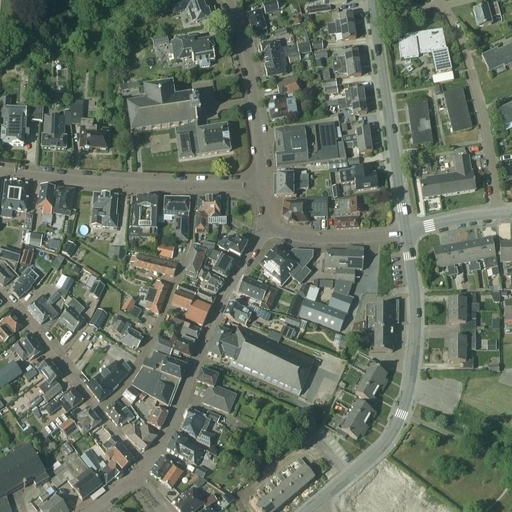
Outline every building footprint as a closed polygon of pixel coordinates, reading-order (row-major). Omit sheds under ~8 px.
[(189,15),(192,25),(208,19),(210,16),(208,11),(205,9),(201,0),(190,0),(188,1),(188,0),(183,0),(170,5),(173,15),(185,11),(187,16),(189,15)] [(307,15),(325,12),(331,12),(330,6),(346,3),(345,0),(322,0),(324,6),(306,9),(307,15)] [(262,5),(265,16),(279,11),(275,1),(262,5)] [(499,16),(496,4),(485,7),(485,8),(472,12),(477,29),(491,25),(489,19),(499,16)] [(265,30),(259,11),(246,15),(253,34),(265,30)] [(327,31),(336,30),(353,27),(351,15),(338,17),(339,22),(334,23),(335,25),(326,27),(327,31)] [(353,27),(336,30),(327,31),(328,36),(336,35),(337,36),(340,36),(341,41),(355,39),(353,27)] [(434,73),(450,71),(446,50),(445,50),(441,31),(405,36),(405,40),(397,41),(400,60),(418,58),(417,51),(429,49),(434,73)] [(152,39),(154,48),(169,44),(167,36),(152,39)] [(196,39),(189,40),(189,38),(174,41),(175,42),(172,43),(175,61),(178,61),(178,62),(191,59),(192,66),(199,64),(200,69),(209,67),(208,62),(214,61),(212,50),(214,50),(212,41),(197,44),(196,39)] [(311,44),(312,51),(323,49),(321,42),(311,44)] [(275,44),(274,43),(259,46),(257,48),(258,54),(260,56),(262,55),(263,62),(283,58),(298,55),(296,48),(289,50),(288,48),(280,49),(278,44),(275,44)] [(296,45),(298,56),(311,54),(309,43),(296,45)] [(511,43),(497,50),(504,64),(502,65),(503,68),(511,63),(511,43)] [(504,64),(497,50),(496,48),(480,55),(487,69),(486,70),(487,72),(502,65),(504,64)] [(326,52),(314,54),(315,60),(327,59),(326,52)] [(332,68),(341,67),(358,64),(357,52),(343,54),(344,58),(336,59),(337,62),(332,63),(332,68)] [(299,62),(297,56),(287,58),(289,64),(299,62)] [(283,58),(263,62),(265,69),(263,70),(262,72),(263,77),(265,79),(281,77),(280,75),(285,75),(283,68),(285,68),(283,58)] [(360,76),(358,64),(341,67),(332,68),(333,73),(338,73),(338,76),(346,75),(347,78),(360,76)] [(278,97),(266,99),(270,122),(288,119),(297,117),(295,99),(285,101),(285,98),(302,94),(297,76),(274,82),(278,97)] [(453,81),(452,77),(433,81),(434,85),(453,81)] [(322,90),(323,90),(336,88),(335,80),(321,82),(322,90)] [(132,105),(127,106),(131,134),(184,126),(184,129),(175,130),(176,136),(179,160),(194,158),(194,157),(200,156),(200,157),(230,152),(226,126),(197,130),(196,125),(197,124),(196,115),(200,115),(198,105),(194,105),(193,96),(174,99),(173,92),(178,92),(178,85),(172,86),(172,85),(144,89),(144,90),(138,91),(139,97),(133,98),(134,105),(132,105)] [(442,87),(435,88),(436,95),(443,94),(442,87)] [(336,88),(323,90),(324,96),(338,94),(336,88)] [(338,106),(350,104),(364,102),(362,89),(344,92),(345,100),(337,101),(338,106)] [(446,108),(464,103),(461,90),(443,94),(446,108)] [(18,106),(18,110),(10,109),(10,101),(0,100),(0,113),(0,119),(4,120),(4,129),(2,129),(1,146),(11,146),(11,147),(23,147),(24,138),(28,138),(28,132),(25,131),(26,120),(29,118),(29,113),(26,111),(26,106),(18,106)] [(90,150),(107,151),(108,139),(106,138),(107,132),(92,131),(92,122),(82,121),(81,121),(83,103),(70,102),(71,127),(81,127),(80,140),(83,140),(82,149),(84,152),(89,152),(90,150)] [(364,102),(350,104),(338,106),(339,112),(351,110),(352,116),(366,114),(364,102)] [(449,121),(467,116),(464,103),(446,108),(449,121)] [(511,107),(511,105),(510,103),(494,111),(502,125),(501,126),(502,128),(511,123),(511,107)] [(409,120),(427,117),(426,104),(407,106),(409,120)] [(31,122),(43,123),(43,107),(32,107),(31,122)] [(45,117),(44,137),(42,136),(41,149),(66,151),(66,138),(64,138),(64,126),(70,127),(70,114),(62,113),(61,118),(45,117)] [(467,116),(449,121),(452,134),(471,130),(467,116)] [(411,133),(429,131),(427,117),(409,120),(411,133)] [(345,160),(343,144),(336,145),(333,125),(274,132),(276,154),(274,154),(276,169),(345,160)] [(352,143),(356,143),(369,140),(368,128),(354,130),(355,136),(342,138),(343,145),(352,143)] [(429,131),(411,133),(412,147),(431,144),(429,131)] [(369,140),(356,143),(358,155),(371,153),(369,140)] [(421,200),(475,191),(472,171),(470,171),(468,156),(453,159),(455,174),(424,179),(425,182),(418,183),(421,200)] [(346,168),(345,161),(330,163),(331,169),(346,168)] [(377,189),(375,174),(370,175),(369,168),(338,172),(340,185),(354,183),(356,192),(377,189)] [(276,196),(276,197),(296,197),(296,191),(307,189),(308,175),(292,177),(292,175),(276,175),(276,176),(273,176),(273,197),(276,196)] [(5,183),(1,218),(11,219),(12,212),(26,213),(27,200),(25,199),(27,186),(5,183)] [(52,204),(54,189),(40,188),(39,200),(38,200),(37,209),(43,209),(42,215),(51,216),(52,204)] [(71,212),(73,191),(54,189),(52,204),(57,204),(56,210),(53,210),(52,222),(58,222),(59,210),(71,212)] [(92,227),(117,229),(118,216),(116,216),(118,197),(94,195),(92,209),(93,210),(92,227)] [(158,208),(158,199),(137,198),(136,209),(131,209),(130,229),(129,229),(129,238),(157,239),(157,223),(157,218),(157,217),(158,209),(158,208)] [(174,217),(175,199),(165,199),(164,208),(164,217),(174,217)] [(175,199),(174,217),(173,241),(188,242),(189,200),(175,199)] [(195,236),(208,236),(208,217),(210,217),(210,219),(219,219),(219,200),(197,200),(197,213),(195,213),(195,236)] [(310,208),(310,218),(327,218),(327,201),(295,200),(295,202),(283,202),(283,220),(284,222),(285,223),(307,223),(307,208),(310,208)] [(333,211),(334,214),(334,230),(359,229),(359,219),(358,219),(359,214),(363,214),(362,200),(338,201),(339,210),(333,211)] [(42,236),(30,234),(28,246),(41,248),(42,236)] [(236,238),(235,240),(229,236),(227,240),(223,238),(223,239),(220,237),(216,245),(228,252),(229,251),(240,256),(247,243),(236,238)] [(499,276),(495,258),(491,238),(479,241),(483,261),(485,271),(490,269),(492,277),(499,276)] [(477,265),(476,262),(483,261),(479,241),(468,243),(471,263),(473,272),(480,271),(479,264),(477,265)] [(70,258),(76,247),(68,243),(62,254),(70,258)] [(473,272),(471,263),(468,243),(456,245),(460,265),(469,263),(469,266),(468,267),(469,273),(473,272)] [(499,265),(510,264),(510,244),(499,244),(499,265)] [(156,257),(172,260),(174,248),(159,245),(156,257)] [(454,269),(454,266),(460,265),(456,245),(444,248),(448,268),(450,277),(458,276),(456,269),(454,269)] [(125,261),(126,248),(111,247),(110,259),(125,261)] [(206,251),(196,248),(195,250),(193,249),(186,271),(187,271),(186,274),(187,274),(186,276),(196,280),(206,251)] [(280,287),(289,277),(300,286),(311,274),(305,269),(313,259),(313,252),(292,251),(291,250),(287,255),(278,248),(275,248),(264,260),(263,259),(258,264),(259,265),(259,266),(265,271),(263,273),(280,287)] [(450,277),(448,268),(444,248),(432,250),(436,270),(446,268),(447,274),(445,274),(445,278),(450,277)] [(334,293),(328,309),(345,315),(347,316),(353,300),(348,298),(353,284),(354,285),(354,270),(362,271),(363,251),(362,250),(347,249),(346,250),(346,253),(325,252),(324,269),(335,269),(334,293)] [(11,251),(9,261),(17,263),(19,254),(11,251)] [(19,265),(30,268),(34,254),(23,251),(19,265)] [(212,251),(208,260),(217,264),(212,272),(226,280),(229,273),(229,272),(230,270),(231,270),(235,263),(228,260),(226,260),(226,259),(227,257),(212,251)] [(158,274),(162,261),(136,255),(136,258),(135,261),(131,260),(130,263),(134,264),(133,267),(158,274)] [(162,261),(158,274),(173,278),(177,265),(162,261)] [(0,267),(0,284),(3,287),(13,278),(2,265),(0,267)] [(201,289),(215,295),(218,290),(221,289),(223,284),(221,282),(213,277),(213,276),(207,273),(208,272),(203,269),(199,279),(203,282),(202,285),(202,286),(201,289)] [(38,280),(31,274),(28,277),(25,274),(15,286),(16,287),(13,290),(14,292),(13,294),(19,300),(25,294),(31,288),(31,287),(38,280)] [(91,277),(85,288),(91,290),(88,295),(98,300),(105,287),(95,282),(96,280),(91,277)] [(67,294),(74,282),(67,278),(61,291),(67,294)] [(256,281),(256,283),(243,278),(237,293),(249,298),(250,301),(254,302),(257,302),(260,303),(259,307),(268,311),(276,293),(266,289),(267,287),(260,285),(261,283),(256,281)] [(320,291),(333,291),(334,282),(321,281),(320,291)] [(149,301),(146,310),(159,315),(169,287),(157,282),(154,291),(150,290),(147,300),(149,301)] [(176,294),(193,301),(211,308),(215,298),(197,290),(197,292),(179,286),(176,294)] [(298,296),(304,299),(308,289),(302,286),(298,296)] [(319,291),(309,287),(298,316),(339,332),(345,315),(328,309),(315,303),(319,291)] [(49,319),(51,321),(58,315),(51,307),(52,306),(54,307),(62,300),(61,298),(56,293),(47,301),(43,297),(27,310),(41,326),(49,319)] [(211,308),(193,301),(176,294),(171,305),(189,312),(185,320),(203,326),(211,308)] [(465,350),(475,350),(476,311),(479,312),(480,303),(477,303),(477,294),(464,294),(464,299),(447,299),(446,323),(460,324),(460,336),(447,336),(446,362),(464,363),(464,368),(473,369),(474,359),(465,359),(465,350)] [(69,310),(59,321),(73,334),(83,323),(85,321),(79,316),(78,318),(72,313),(79,305),(73,300),(72,301),(66,307),(69,310)] [(128,300),(121,312),(128,316),(135,304),(132,302),(128,300)] [(222,316),(244,327),(251,312),(229,301),(222,316)] [(390,308),(390,307),(367,307),(365,309),(365,325),(354,325),(351,333),(365,333),(365,337),(374,337),(373,349),(370,349),(370,354),(371,354),(371,357),(382,356),(382,354),(392,354),(391,349),(395,349),(395,337),(392,337),(392,324),(395,324),(396,307),(390,308)] [(88,326),(98,332),(107,316),(97,310),(88,326)] [(271,316),(259,310),(255,318),(267,323),(271,316)] [(11,314),(0,323),(0,346),(0,347),(23,327),(11,314)] [(301,321),(287,316),(284,324),(298,328),(301,321)] [(180,335),(196,341),(200,331),(185,324),(186,322),(174,318),(172,324),(183,329),(180,335)] [(125,324),(124,326),(117,322),(112,331),(124,337),(120,343),(132,350),(133,348),(137,350),(143,339),(139,337),(140,335),(129,329),(131,327),(125,324)] [(242,338),(232,360),(230,365),(298,396),(314,361),(237,327),(234,335),(237,336),(242,338)] [(285,338),(289,329),(282,327),(279,336),(285,338)] [(242,338),(237,336),(236,339),(229,336),(230,334),(218,328),(207,353),(220,359),(221,356),(232,360),(242,338)] [(289,329),(285,338),(291,341),(295,331),(289,329)] [(28,358),(30,361),(43,352),(31,335),(10,350),(13,355),(16,353),(23,362),(28,358)] [(181,356),(189,359),(195,344),(174,335),(170,345),(157,339),(152,350),(170,358),(172,354),(181,358),(181,356)] [(338,349),(345,351),(348,339),(342,337),(338,349)] [(488,350),(497,350),(497,341),(488,341),(488,350)] [(167,407),(172,396),(178,380),(180,381),(186,367),(154,355),(151,363),(146,361),(143,368),(131,386),(167,407)] [(354,395),(357,396),(373,406),(375,400),(372,399),(377,390),(380,391),(386,382),(383,380),(386,375),(382,373),(384,369),(369,360),(364,368),(368,370),(361,381),(358,379),(353,387),(357,389),(354,395)] [(56,368),(50,361),(42,367),(39,364),(24,377),(28,382),(37,375),(35,373),(38,371),(43,378),(56,368)] [(100,403),(107,396),(118,388),(117,387),(128,375),(131,371),(124,363),(120,367),(116,362),(86,386),(100,403)] [(13,363),(0,372),(0,390),(22,375),(13,363)] [(47,404),(56,396),(62,391),(55,382),(62,376),(56,368),(43,378),(46,382),(38,389),(44,396),(42,398),(47,404)] [(207,388),(201,404),(228,415),(235,396),(213,388),(218,378),(201,371),(196,383),(207,388)] [(511,386),(491,380),(486,395),(511,403),(511,386)] [(122,397),(131,405),(140,396),(130,387),(122,397)] [(66,415),(83,402),(72,389),(54,403),(54,402),(44,409),(50,416),(61,407),(66,415)] [(39,396),(29,405),(33,409),(42,401),(39,396)] [(484,398),(480,413),(503,420),(500,431),(511,434),(511,412),(506,411),(505,416),(499,415),(503,404),(484,398)] [(259,410),(262,401),(256,399),(252,407),(259,410)] [(125,409),(124,410),(116,401),(107,409),(108,411),(105,413),(117,427),(120,425),(121,427),(127,422),(128,424),(134,419),(125,409)] [(368,417),(372,419),(375,413),(356,403),(353,409),(349,407),(345,414),(348,416),(342,428),(338,426),(334,433),(344,439),(346,435),(355,441),(358,436),(362,438),(367,428),(363,426),(368,417)] [(146,424),(160,430),(168,414),(154,408),(146,424)] [(196,442),(209,448),(213,437),(204,433),(209,421),(204,419),(204,418),(188,410),(184,412),(182,417),(183,420),(185,421),(181,431),(188,434),(188,437),(194,439),(195,437),(197,439),(196,442)] [(90,411),(73,424),(70,421),(69,422),(68,422),(59,429),(67,438),(69,436),(71,438),(79,431),(83,437),(100,423),(90,411)] [(220,418),(208,413),(205,419),(217,424),(220,418)] [(59,429),(68,422),(64,416),(46,429),(51,435),(59,429)] [(140,452),(144,452),(149,447),(147,446),(156,437),(143,425),(138,430),(134,426),(124,436),(140,452)] [(28,429),(24,432),(28,438),(32,435),(28,429)] [(41,437),(35,434),(34,437),(31,442),(38,445),(41,437)] [(177,456),(178,456),(197,467),(204,453),(185,442),(185,440),(174,434),(165,450),(177,456)] [(113,461),(121,472),(134,462),(114,437),(108,442),(102,446),(108,453),(106,455),(110,461),(111,459),(113,461)] [(39,453),(40,455),(47,449),(46,448),(51,444),(47,438),(35,448),(38,453),(39,453)] [(309,440),(301,446),(320,473),(329,467),(309,440)] [(29,447),(26,441),(13,449),(16,452),(3,459),(0,454),(0,453),(0,511),(10,511),(6,496),(32,482),(36,488),(49,480),(29,447)] [(100,464),(90,451),(80,458),(90,471),(102,487),(106,484),(107,485),(114,479),(114,480),(115,480),(119,480),(122,477),(123,474),(121,472),(113,461),(106,467),(102,463),(100,464)] [(295,462),(290,467),(305,484),(315,475),(295,452),(290,456),(295,462)] [(76,455),(53,473),(55,476),(62,485),(67,481),(82,502),(102,487),(90,471),(89,472),(76,455)] [(160,483),(171,490),(183,472),(176,467),(176,468),(160,458),(149,474),(160,483)] [(279,464),(273,469),(294,494),(305,484),(290,467),(285,471),(279,464)] [(194,475),(200,478),(203,480),(207,472),(199,468),(194,475)] [(379,474),(371,483),(384,496),(389,492),(392,488),(379,474)] [(55,476),(50,480),(57,489),(62,485),(55,476)] [(203,480),(200,478),(193,484),(197,490),(207,482),(203,480)] [(371,483),(363,491),(376,504),(380,501),(384,496),(371,483)] [(396,485),(392,488),(398,493),(401,490),(396,485)] [(194,511),(202,506),(204,504),(197,496),(199,495),(193,488),(182,497),(184,499),(174,507),(177,511),(194,511)] [(263,488),(259,491),(264,497),(268,494),(263,488)] [(392,488),(389,492),(394,497),(398,493),(392,488)] [(268,494),(264,497),(275,511),(285,504),(273,490),(268,494)] [(259,491),(255,494),(260,500),(264,497),(259,491)] [(204,504),(202,506),(203,507),(206,510),(209,507),(209,508),(210,508),(218,502),(213,496),(205,502),(205,503),(204,504)] [(48,504),(54,511),(68,511),(57,497),(48,504)] [(260,500),(255,505),(260,511),(274,511),(275,511),(264,497),(260,500)] [(380,501),(376,504),(382,509),(385,506),(380,501)]
